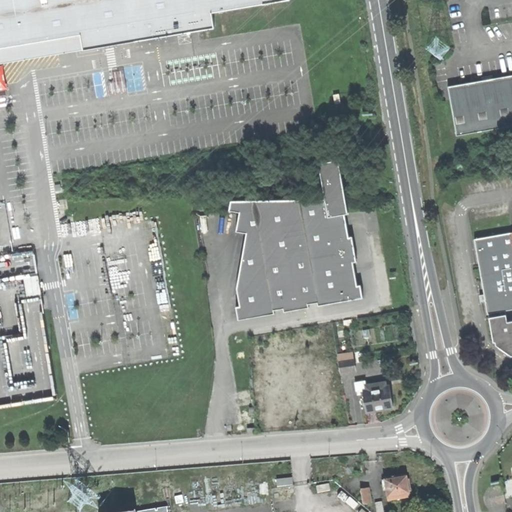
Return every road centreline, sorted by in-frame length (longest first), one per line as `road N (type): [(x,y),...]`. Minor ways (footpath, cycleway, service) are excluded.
road 1 (unclassified): [(383,437),(0,468)]
road 2 (secondary): [(427,282),(378,0)]
road 3 (unknown): [(226,321),(362,299),(359,218)]
road 4 (unknown): [(0,388),(36,381),(31,312),(58,303)]
road 5 (unknown): [(223,450),(226,321)]
